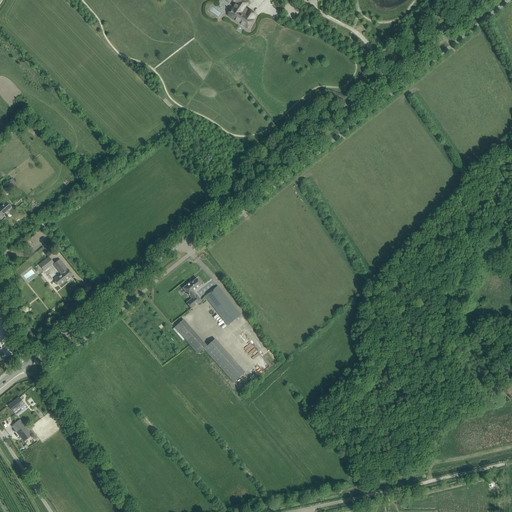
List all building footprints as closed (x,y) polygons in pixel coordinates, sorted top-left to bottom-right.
[(256,15),(249,10),(245,16),(241,13),(249,2),(245,0),(232,0),(237,4),(234,8),(233,8),(228,15),(248,29),(254,20),(253,20),(256,15)] [(8,182),(12,187),(17,183),(13,179),(8,182)] [(7,202),(0,208),(0,219),(3,217),(1,216),(11,207),(7,202)] [(39,265),(44,271),(54,263),(49,257),(39,265)] [(59,260),(54,264),(61,274),(54,279),(56,281),(55,282),(55,283),(56,284),(57,285),(58,285),(59,284),(60,285),(72,275),(69,272),(67,269),(59,260)] [(183,288),(183,289),(189,296),(189,295),(192,299),(187,303),(191,309),(201,301),(197,295),(196,295),(193,291),(201,285),(197,279),(191,283),(191,282),(183,288)] [(205,296),(208,300),(228,325),(241,315),(221,290),(218,286),(205,296)] [(183,320),(174,328),(198,354),(203,349),(207,346),(183,320)] [(249,353),(255,347),(248,339),(241,345),(249,353)] [(19,397),(8,406),(14,413),(19,408),(20,409),(26,405),(19,397)] [(12,426),(24,442),(32,435),(20,420),(12,426)]
